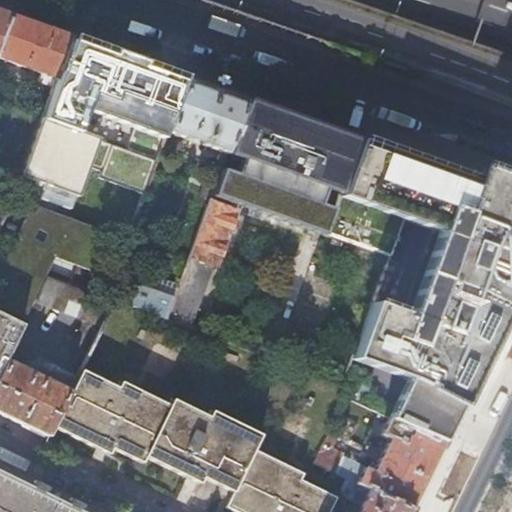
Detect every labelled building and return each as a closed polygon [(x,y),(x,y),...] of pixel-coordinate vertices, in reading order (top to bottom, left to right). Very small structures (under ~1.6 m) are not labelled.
[(0,42),(10,15),(0,11),(0,42)] [(45,76),(56,80),(69,42),(71,37),(56,32),(10,15),(0,42),(0,59),(40,74),(38,78),(44,80),(45,76)] [(60,191),(77,197),(89,165),(104,171),(101,177),(145,193),(167,132),(184,83),(156,73),(158,69),(128,58),(97,47),(96,51),(69,42),(56,80),(42,117),(20,177),(38,183),(60,191)] [(184,83),(167,132),(191,142),(196,129),(196,130),(197,131),(198,132),(199,133),(200,134),(202,134),(203,134),(204,134),(206,134),(207,133),(202,146),(226,155),(227,154),(246,100),(215,89),(186,79),(184,83)] [(236,208),(238,204),(325,235),(359,141),(342,135),(246,100),(227,154),(226,155),(174,299),(166,320),(192,330),(215,267),(217,268),(238,209),(236,208)] [(511,181),(494,175),(483,171),(478,184),(421,163),(359,141),(325,235),(387,257),(390,258),(403,221),(434,232),(404,315),(371,303),(351,360),(407,380),(394,406),(392,411),(388,419),(442,443),(450,427),(494,337),(511,301),(511,181)] [(52,213),(60,191),(38,183),(31,206),(32,206),(52,213)] [(23,327),(35,305),(49,277),(55,259),(95,273),(107,239),(109,233),(52,213),(32,206),(13,244),(6,257),(15,261),(3,283),(0,281),(0,315),(8,320),(23,327)] [(109,233),(107,239),(119,243),(121,237),(109,233)] [(0,254),(0,281),(3,283),(15,261),(6,257),(0,254)] [(107,298),(115,301),(166,320),(174,299),(134,285),(138,275),(118,268),(107,298)] [(101,329),(115,301),(107,298),(49,277),(35,305),(101,329)] [(0,373),(6,361),(23,327),(8,320),(0,315),(0,373)] [(0,415),(47,438),(53,427),(73,386),(37,369),(34,375),(6,361),(0,373),(0,415)] [(329,511),(336,498),(300,479),(283,470),(285,465),(255,449),(262,435),(232,420),(228,426),(210,416),(174,399),(171,405),(140,390),(137,396),(119,387),(81,369),(73,386),(53,427),(98,450),(101,444),(113,450),(142,465),(145,460),(187,481),(190,476),(202,482),(232,497),(226,507),(235,511),(329,511)] [(123,381),(119,387),(137,396),(140,390),(123,381)] [(213,410),(210,416),(228,426),(232,420),(213,410)] [(338,435),(330,430),(314,463),(346,478),(410,510),(426,476),(442,443),(388,419),(379,435),(388,440),(372,471),(341,457),(343,454),(332,448),(338,435)] [(101,444),(98,450),(104,453),(110,456),(113,450),(101,444)] [(283,470),(300,479),(303,474),(285,465),(283,470)] [(85,511),(0,470),(0,511),(85,511)] [(199,487),(202,482),(190,476),(187,481),(193,484),(199,487)] [(408,511),(410,510),(346,478),(336,498),(329,511),(408,511)]
